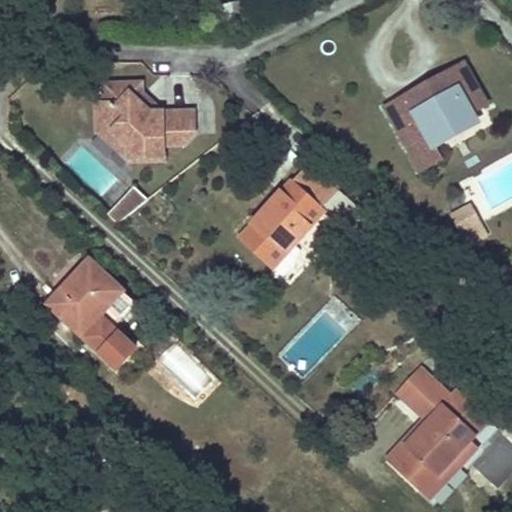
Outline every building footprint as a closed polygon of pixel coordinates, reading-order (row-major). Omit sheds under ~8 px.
[(258,17),(257,10),(255,2),(215,11),(219,26),(258,17)] [(421,172),(431,166),(441,161),(429,139),(485,108),(463,66),(386,108),(421,172)] [(196,133),(195,111),(164,112),(152,113),(144,105),(143,93),(143,83),(106,84),(106,105),(98,105),(99,133),(116,132),(131,146),(132,162),(166,161),(165,145),(185,144),(196,133)] [(164,112),(143,93),(144,105),(152,113),(164,112)] [(131,146),(116,132),(99,133),(132,162),(131,146)] [(241,239),(256,254),(272,268),(321,211),(337,193),(339,190),(311,164),(241,239)] [(150,200),(136,187),(132,191),(145,203),(150,200)] [(120,224),(145,203),(132,191),(110,215),(120,224)] [(344,231),(360,214),(337,193),(321,211),(344,231)] [(470,204),(452,215),(469,245),(488,236),(470,204)] [(136,351),(118,334),(100,318),(123,293),(91,262),(49,307),(116,371),(136,351)] [(460,288),(445,273),(436,282),(450,297),(460,288)] [(424,371),(402,396),(420,411),(442,386),(424,371)] [(443,416),(401,467),(434,495),(461,463),(469,470),(484,451),(477,444),(496,422),(462,394),(457,400),(453,396),(439,412),(443,416)] [(439,412),(396,463),(401,467),(443,416),(439,412)] [(496,422),(477,444),(484,451),(503,429),(496,422)] [(434,495),(442,502),(469,470),(461,463),(434,495)]
